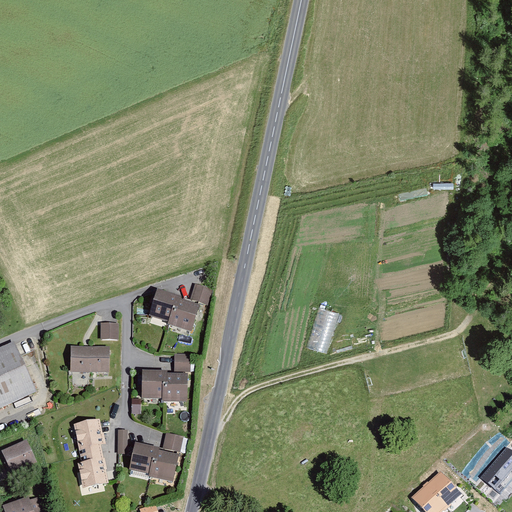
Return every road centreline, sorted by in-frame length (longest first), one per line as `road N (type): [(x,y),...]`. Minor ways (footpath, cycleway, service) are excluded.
road 1 (tertiary): [(192,511),(301,0)]
road 2 (track): [(467,324),(257,386),(210,432)]
road 3 (residential): [(0,346),(158,287)]
